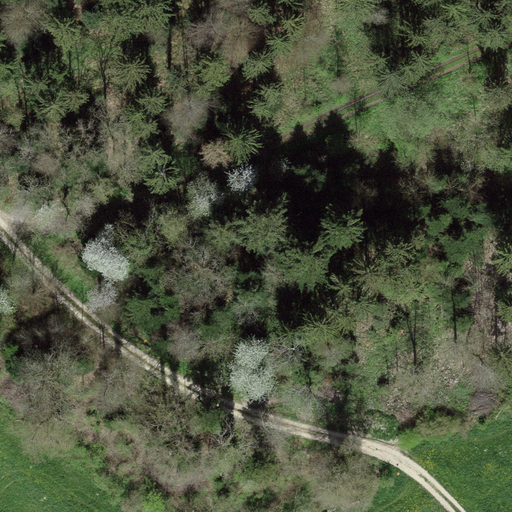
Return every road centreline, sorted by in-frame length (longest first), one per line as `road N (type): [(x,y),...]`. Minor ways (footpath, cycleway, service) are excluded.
road 1 (track): [(8,233),(82,219),(183,185),(511,41)]
road 2 (track): [(453,511),(396,457),(235,407),(174,376),(77,304),(8,233)]
